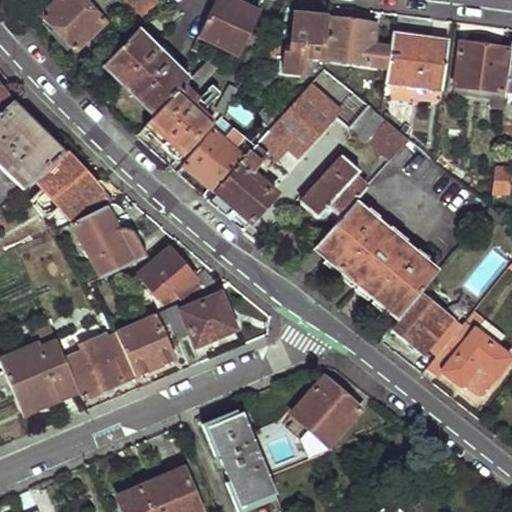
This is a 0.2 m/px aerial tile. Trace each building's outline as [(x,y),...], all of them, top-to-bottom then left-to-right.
[(131,28),(156,1),(155,0),(103,0),(102,1),(100,0),(91,0),(90,0),(58,0),(42,15),(73,49),(102,20),(109,28),(119,17),(131,28)] [(237,56),(259,13),(233,0),(214,0),(197,35),(237,56)] [(324,59),(328,17),(293,12),(287,53),(283,52),(281,70),(301,72),(302,56),(324,59)] [(387,66),(389,46),(376,45),(378,25),(373,24),(373,22),(328,17),(324,59),(387,66)] [(185,81),(187,79),(137,28),(102,65),(152,116),(185,81)] [(441,91),(448,42),(391,34),(389,46),(387,66),(384,83),(441,91)] [(503,109),(505,92),(503,92),(508,49),(459,43),(454,85),(493,90),(491,108),(503,109)] [(207,60),(188,78),(197,85),(215,68),(207,60)] [(353,92),(352,93),(323,69),(249,151),(255,157),(260,152),(265,155),(275,164),(288,150),(297,157),(334,117),(348,130),(350,128),(368,106),(353,92)] [(190,88),(185,81),(152,116),(142,125),(151,134),(155,130),(165,139),(161,144),(178,159),(211,123),(200,112),(202,111),(199,107),(198,109),(193,105),(197,100),(193,95),(188,100),(183,95),(190,88)] [(223,114),(237,88),(229,86),(216,110),(223,114)] [(0,112),(10,103),(0,91),(0,112)] [(0,166),(23,188),(64,152),(10,103),(0,112),(0,166)] [(368,106),(350,128),(389,161),(408,139),(368,106)] [(226,123),(221,117),(183,164),(213,191),(238,163),(243,158),(217,136),(226,123)] [(161,144),(165,139),(155,130),(151,134),(161,144)] [(361,174),(371,163),(352,146),(342,157),(361,174)] [(250,173),(265,155),(260,152),(255,157),(249,151),(243,158),(238,163),(250,173)] [(442,154),(435,163),(459,181),(466,173),(442,154)] [(106,207),(117,202),(102,187),(100,189),(69,157),(40,184),(74,221),(106,207)] [(354,201),(365,189),(354,179),(358,173),(343,158),(299,204),(316,219),(326,209),(338,219),(354,201)] [(250,173),(238,163),(213,191),(206,199),(224,215),(229,208),(249,223),(275,194),(250,173)] [(511,176),(511,170),(495,168),(491,194),(510,196),(511,176)] [(373,218),(354,201),(338,219),(312,247),(397,319),(436,272),(421,259),(423,256),(418,251),(414,254),(400,240),(402,236),(396,231),(393,234),(380,224),(382,221),(375,215),(373,218)] [(106,277),(150,256),(138,236),(133,232),(129,230),(124,230),(121,231),(106,207),(74,221),(71,222),(81,241),(78,244),(81,251),(86,249),(102,278),(106,277)] [(207,291),(217,286),(203,269),(194,276),(171,247),(150,256),(106,277),(109,282),(113,280),(116,284),(137,276),(161,302),(176,295),(181,303),(207,291)] [(194,347),(233,331),(219,294),(209,297),(207,291),(181,303),(165,310),(170,323),(178,341),(189,337),(194,347)] [(438,356),(460,329),(450,321),(453,317),(449,313),(446,317),(421,296),(394,330),(423,354),(428,348),(438,356)] [(159,328),(170,323),(165,310),(115,332),(135,377),(173,360),(159,328)] [(66,350),(70,349),(55,314),(47,317),(62,352),(66,350)] [(473,333),(463,325),(460,329),(438,356),(429,368),(438,376),(445,367),(445,374),(457,384),(463,383),(475,393),(484,391),(511,356),(498,344),(494,348),(475,332),(473,333)] [(38,345),(55,338),(51,329),(34,336),(38,345)] [(82,397),(135,377),(115,332),(104,336),(104,335),(79,344),(81,352),(69,358),(66,350),(62,352),(82,397)] [(77,388),(55,338),(38,345),(0,362),(22,413),(77,388)] [(0,389),(10,385),(6,376),(0,378),(0,389)] [(350,400),(354,395),(343,385),(338,391),(324,378),(292,414),(328,447),(361,411),(350,400)] [(240,509),(275,495),(267,476),(242,413),(208,427),(240,509)] [(270,453),(260,458),(267,476),(278,472),(270,453)] [(197,511),(181,469),(118,495),(124,511),(197,511)] [(403,511),(393,499),(376,511),(403,511)]
